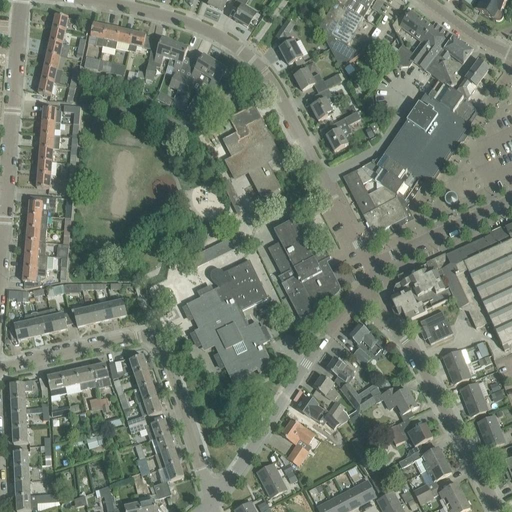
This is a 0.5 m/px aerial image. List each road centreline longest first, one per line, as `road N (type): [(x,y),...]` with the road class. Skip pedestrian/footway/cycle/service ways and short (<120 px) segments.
road 1 (residential): [(212,500),(154,341),(143,336),(0,368)]
road 2 (residential): [(325,178),(266,76),(229,42),(146,11),(83,0)]
road 3 (residential): [(498,511),(408,343),(358,293)]
road 4 (residential): [(0,259),(20,0)]
road 5 (unclassified): [(212,500),(358,293)]
road 6 (unclassified): [(374,273),(385,258),(511,200)]
